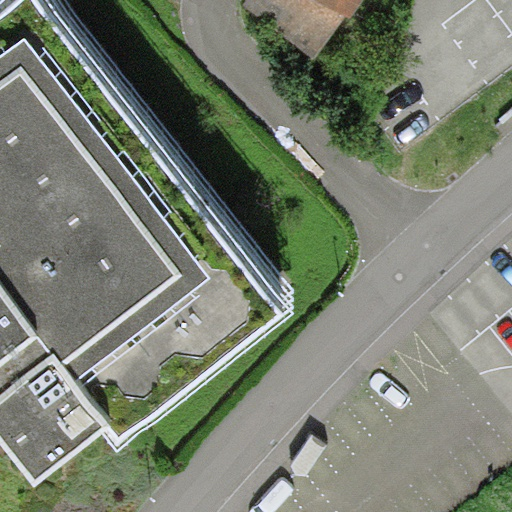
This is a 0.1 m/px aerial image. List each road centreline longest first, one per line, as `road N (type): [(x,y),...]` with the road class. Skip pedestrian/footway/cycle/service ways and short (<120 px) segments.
road 1 (residential): [(414,252),(177,511)]
road 2 (residential): [(222,0),(217,19),(414,252)]
road 3 (residential): [(511,167),(414,252)]
